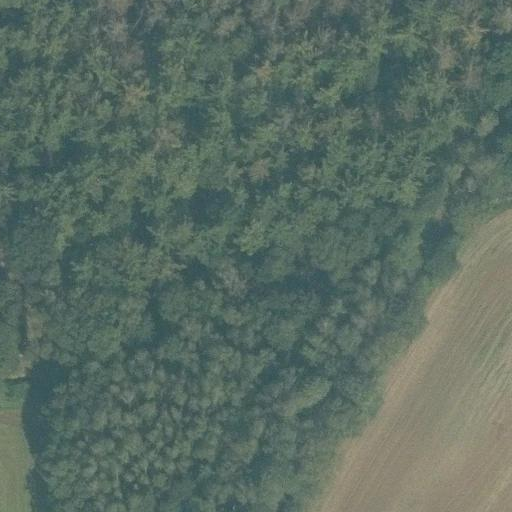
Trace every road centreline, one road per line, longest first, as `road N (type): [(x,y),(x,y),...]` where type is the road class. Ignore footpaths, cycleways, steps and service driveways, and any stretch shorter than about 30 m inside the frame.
road 1 (track): [(245,0),(105,261),(65,364),(46,382),(0,381)]
road 2 (track): [(0,258),(54,377)]
